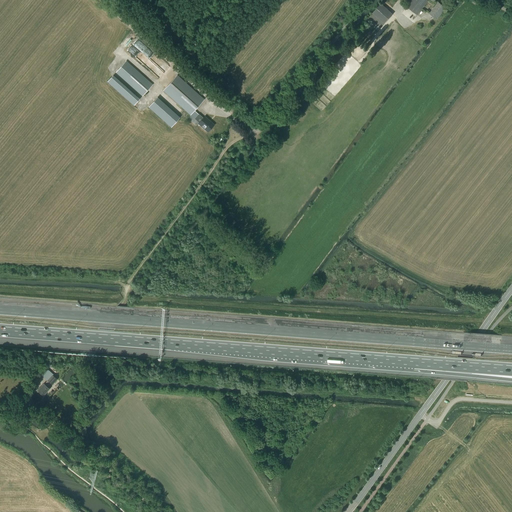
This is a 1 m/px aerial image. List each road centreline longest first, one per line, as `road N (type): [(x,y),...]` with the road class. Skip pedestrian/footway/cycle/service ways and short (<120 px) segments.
road 1 (motorway): [(511,347),(0,308)]
road 2 (motorway): [(0,330),(415,362)]
road 3 (tertiary): [(348,511),(511,289)]
road 4 (track): [(240,125),(128,282)]
road 5 (unclassified): [(240,125),(259,130),(366,0)]
road 6 (track): [(128,282),(77,356),(54,356),(17,398),(26,400)]
road 7 (track): [(230,116),(228,91),(173,36),(153,0)]
road 8 (track): [(128,282),(0,274)]
